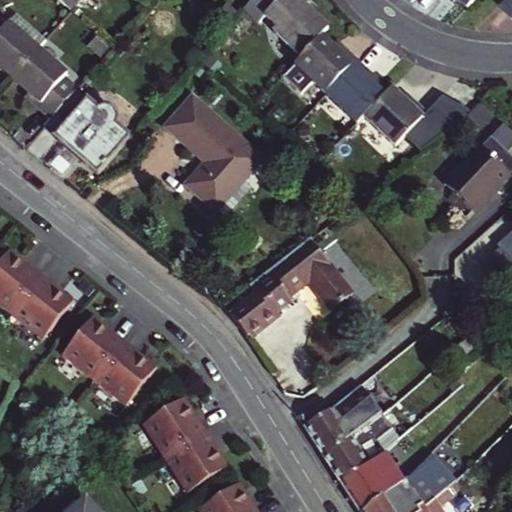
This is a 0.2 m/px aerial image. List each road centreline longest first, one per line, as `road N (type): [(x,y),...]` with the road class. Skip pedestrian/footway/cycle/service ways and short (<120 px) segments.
road 1 (tertiary): [(329,511),(204,326),(0,163)]
road 2 (unknown): [(277,428),(330,407),(443,317),(445,272),(459,244),(511,208)]
road 3 (residential): [(511,57),(428,43),(365,0)]
